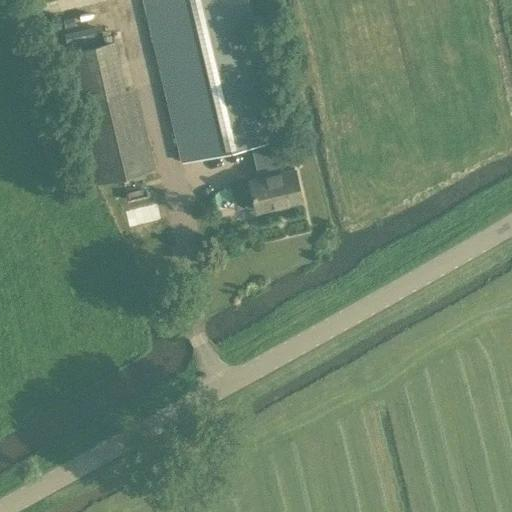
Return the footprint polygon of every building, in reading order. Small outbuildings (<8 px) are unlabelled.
[(142,0),(181,162),(251,146),(281,138),(247,0),(142,0)] [(155,167),(136,86),(126,88),(114,38),(64,50),(96,181),(155,167)] [(251,147),(259,176),(249,179),(256,210),(302,199),(294,168),(281,171),(275,141),(251,147)] [(124,193),(127,203),(151,198),(148,187),(124,193)] [(231,207),(229,195),(214,199),(216,210),(231,207)] [(159,221),(156,208),(126,215),(129,229),(159,221)]
